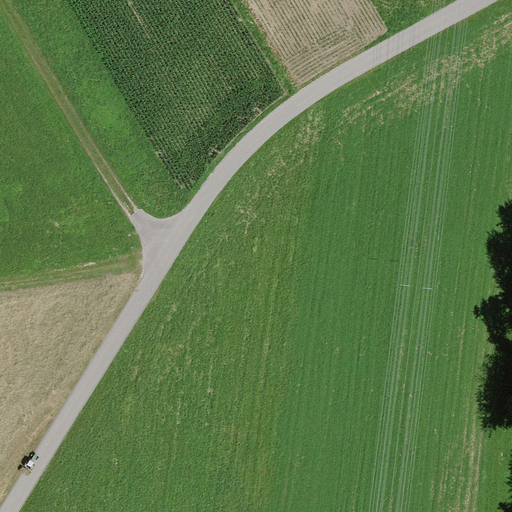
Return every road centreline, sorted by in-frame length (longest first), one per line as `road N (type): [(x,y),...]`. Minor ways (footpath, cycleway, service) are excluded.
road 1 (unclassified): [(8,511),(225,169),(309,94),(479,0)]
road 2 (track): [(171,250),(134,213),(66,108)]
